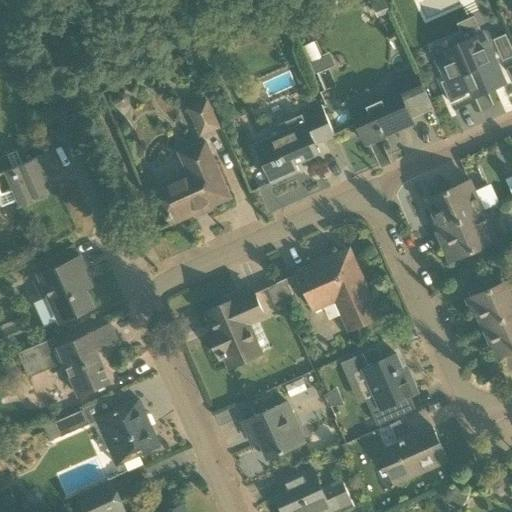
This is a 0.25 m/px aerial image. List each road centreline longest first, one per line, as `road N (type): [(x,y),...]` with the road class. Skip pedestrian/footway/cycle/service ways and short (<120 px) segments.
road 1 (residential): [(371,190),(458,390),(479,402),(511,395)]
road 2 (residential): [(145,297),(371,190)]
road 3 (residential): [(229,511),(144,322),(145,297)]
road 4 (residential): [(371,190),(511,127)]
road 5 (unknown): [(112,227),(45,89)]
